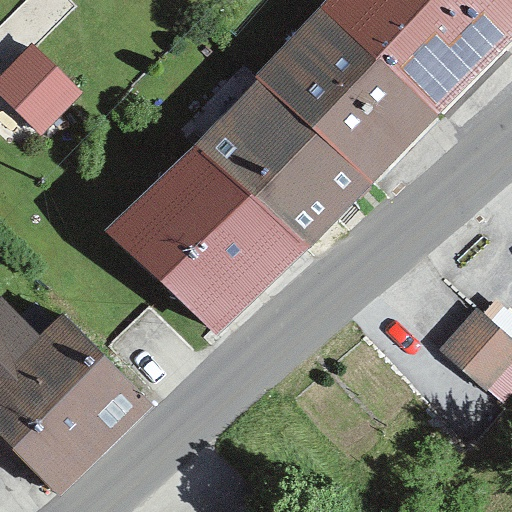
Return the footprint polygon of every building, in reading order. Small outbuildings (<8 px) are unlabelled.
[(353,0),(329,25),(436,118),(496,56),(433,0),(353,0)] [(511,0),(433,0),(496,56),(511,39),(511,0)] [(264,94),(368,186),(436,118),(329,25),(264,94)] [(34,57),(0,91),(0,102),(39,139),(78,101),(34,57)] [(250,206),(301,251),(368,186),(264,94),(201,160),(250,206)] [(114,244),(164,291),(250,206),(201,160),(114,244)] [(213,338),(301,251),(250,206),(164,291),(213,338)] [(0,391),(57,337),(55,335),(33,315),(19,328),(0,308),(0,391)] [(511,359),(511,343),(481,318),(445,358),(486,393),(511,359)] [(66,324),(55,335),(57,337),(0,391),(0,437),(50,489),(57,494),(147,406),(145,405),(66,324)]
